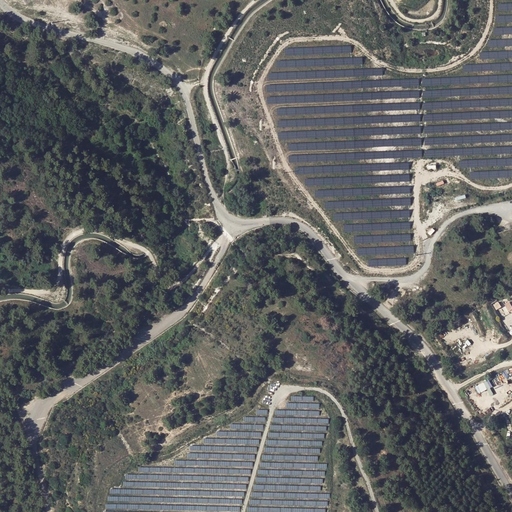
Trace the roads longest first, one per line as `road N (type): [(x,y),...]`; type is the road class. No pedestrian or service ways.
road 1 (unclassified): [(0,2),(12,14),(127,48),(166,69),(184,89),(219,212),(236,222),(301,226),(345,277)]
road 2 (track): [(48,511),(33,436),(39,411),(189,306),(236,222)]
road 3 (unclassified): [(345,277),(415,340),(511,498)]
road 4 (unclassified): [(345,277),(416,277),(443,223),(511,202)]
